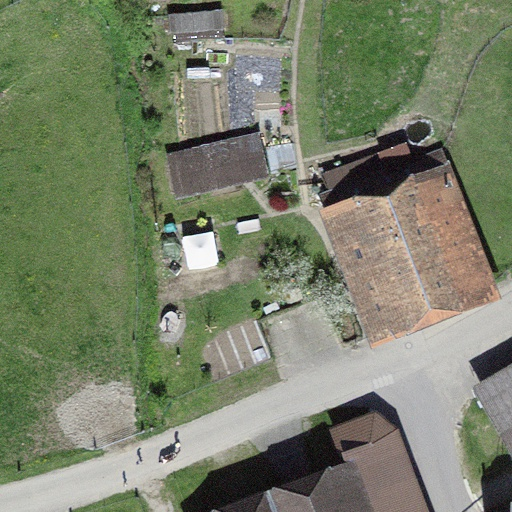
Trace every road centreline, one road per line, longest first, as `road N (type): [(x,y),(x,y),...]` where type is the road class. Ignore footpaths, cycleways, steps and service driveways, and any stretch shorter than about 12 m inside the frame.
road 1 (unclassified): [(511,308),(403,363),(167,449)]
road 2 (track): [(167,449),(0,502)]
